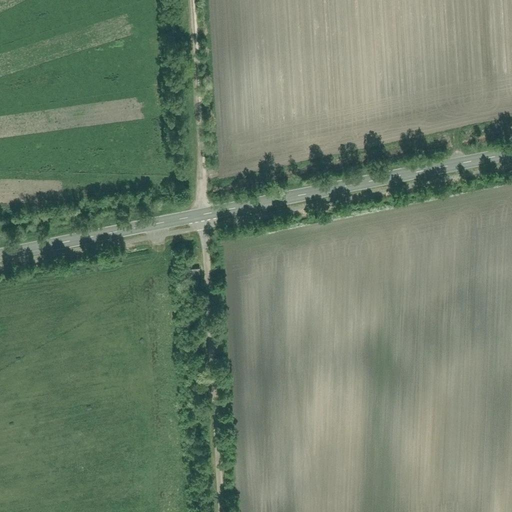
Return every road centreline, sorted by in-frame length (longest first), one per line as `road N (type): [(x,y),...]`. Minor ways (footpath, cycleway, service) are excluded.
road 1 (tertiary): [(0,256),(511,155)]
road 2 (track): [(189,0),(203,216)]
